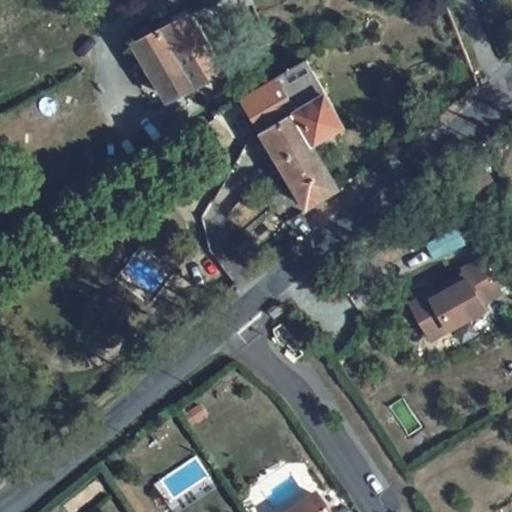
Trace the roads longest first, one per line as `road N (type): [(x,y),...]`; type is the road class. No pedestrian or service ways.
road 1 (secondary): [(511,85),(231,326)]
road 2 (secondary): [(231,326),(2,511)]
road 3 (unclassified): [(231,326),(299,400),(369,511)]
road 4 (unknown): [(231,326),(199,215),(181,194),(125,186)]
